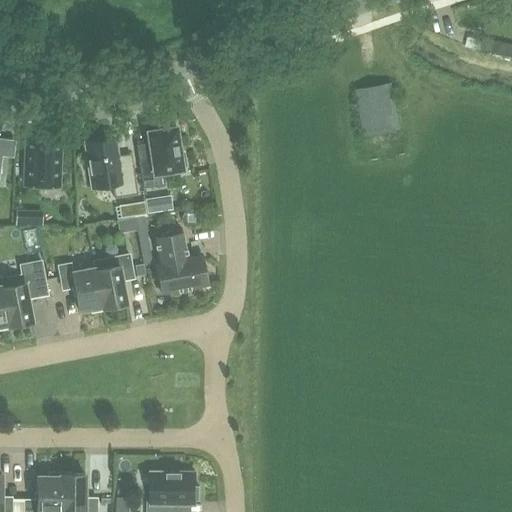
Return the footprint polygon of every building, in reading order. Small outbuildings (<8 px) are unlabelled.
[(400,128),(391,83),(356,90),(365,135),(400,128)] [(186,166),(184,151),(180,152),(176,126),(146,131),(148,143),(151,160),(139,162),(143,188),(164,184),(162,172),(183,169),(182,166),(186,166)] [(97,140),(85,142),(92,188),(112,185),(114,197),(138,193),(133,165),(119,167),(115,137),(111,138),(110,134),(96,136),(97,140)] [(59,186),(61,136),(26,135),(24,185),(59,186)] [(145,198),(147,213),(158,211),(155,197),(145,198)] [(135,202),(137,215),(146,214),(144,201),(135,202)] [(31,209),(31,226),(41,226),(42,210),(31,209)] [(188,226),(190,227),(193,226),(194,225),(195,225),(196,224),(197,224),(197,223),(198,222),(198,221),(198,220),(198,219),(198,218),(198,216),(198,215),(198,214),(198,213),(197,212),(196,211),(195,210),(194,210),(193,210),(192,209),(191,209),(190,209),(189,209),(188,209),(187,209),(186,209),(184,210),(183,210),(182,211),(182,212),(182,213),(182,214),(181,215),(181,216),(181,217),(181,218),(181,219),(181,220),(181,221),(182,221),(182,222),(182,223),(183,223),(183,224),(184,224),(185,225),(186,225),(186,226),(187,226),(188,226)] [(161,293),(207,285),(201,253),(187,256),(182,232),(155,238),(159,261),(155,262),(161,293)] [(93,260),(94,267),(102,308),(127,304),(122,279),(133,277),(129,254),(93,260)] [(19,264),(21,274),(0,278),(9,326),(32,322),(28,298),(39,295),(48,293),(41,259),(19,264)] [(70,263),(58,265),(62,289),(74,286),(79,311),(91,308),(91,310),(102,308),(94,267),(72,271),(70,263)] [(134,265),(136,276),(145,275),(143,263),(134,265)] [(0,327),(9,326),(0,278),(0,327)] [(0,511),(12,511),(12,497),(1,497),(1,473),(0,472),(0,511)] [(196,472),(152,472),(151,502),(148,502),(147,511),(178,511),(179,503),(195,503),(195,500),(199,500),(199,486),(195,486),(196,472)] [(61,511),(61,510),(61,473),(49,473),(49,475),(36,475),(36,500),(24,500),(24,511),(47,511),(61,511)] [(84,498),(85,473),(61,473),(61,510),(72,510),(72,511),(96,511),(96,498),(84,498)]
